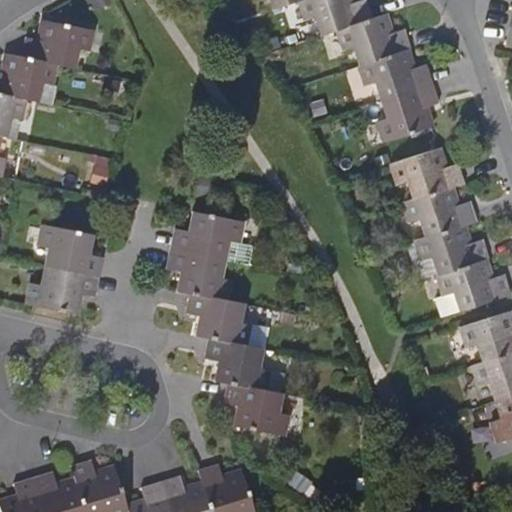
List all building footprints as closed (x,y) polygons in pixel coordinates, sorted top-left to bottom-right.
[(323,34),(340,29),(375,16),(369,0),(363,0),(356,2),(354,0),(302,0),(308,17),(316,15),(323,34)] [(355,45),(361,64),(408,49),(413,48),(407,29),(394,32),(388,13),(375,16),(340,29),(346,47),(355,45)] [(39,39),(25,37),(22,56),(57,63),(74,67),(78,47),(88,48),(92,29),(43,19),(39,39)] [(376,80),(382,98),(433,81),(428,63),(414,67),(408,49),(361,64),(367,83),(376,80)] [(3,72),(0,71),(0,93),(26,99),(52,103),(56,83),(53,83),(57,63),(22,56),(7,54),(3,72)] [(121,79),(105,75),(102,87),(119,91),(121,79)] [(426,103),(440,100),(439,99),(433,81),(382,98),(388,115),(379,119),(385,139),(432,123),(426,103)] [(0,135),(18,138),(26,99),(0,93),(0,135)] [(325,97),(312,101),(316,114),(329,110),(325,97)] [(120,119),(109,117),(107,128),(118,130),(120,119)] [(413,197),(451,185),(465,182),(459,164),(446,168),(440,147),(392,163),(399,183),(408,181),(413,197)] [(109,167),(96,163),(91,180),(104,184),(109,167)] [(217,180),(201,177),(197,196),(214,199),(217,180)] [(426,236),(464,223),(477,219),(472,202),(459,207),(451,185),(413,197),(404,200),(411,221),(420,219),(426,236)] [(177,227),(174,246),(224,256),(228,237),(238,239),(242,220),(194,210),(191,229),(177,227)] [(426,236),(417,239),(424,260),(433,257),(437,270),(439,275),(487,259),(489,258),(484,241),(471,245),(464,223),(426,236)] [(45,265),(96,276),(99,256),(89,254),(92,235),(42,225),(39,246),(48,248),(45,265)] [(238,239),(228,237),(224,256),(246,260),(250,241),(238,239)] [(417,239),(408,242),(419,277),(437,270),(433,257),(424,260),(417,239)] [(220,276),(224,256),(174,246),(169,266),(183,268),(179,287),(193,291),(225,297),(230,278),(220,276)] [(461,309),(511,293),(506,274),(493,278),(487,259),(439,275),(440,277),(445,294),(437,297),(443,315),(461,309)] [(80,293),(92,295),(96,276),(45,265),(42,281),(31,280),(26,303),(75,313),(80,293)] [(242,301),(225,297),(193,291),(189,311),(201,313),(198,333),(212,335),(245,342),(249,323),(239,320),(242,301)] [(483,362),(511,352),(511,321),(508,311),(461,327),(468,348),(477,345),(483,362)] [(300,318),(287,315),(285,323),(299,326),(300,318)] [(261,346),(245,342),(212,335),(207,355),(220,358),(216,379),(231,382),(265,389),(270,369),(257,366),(261,346)] [(495,401),(511,395),(511,352),(483,362),(474,364),(480,385),(489,382),(495,401)] [(265,389),(231,382),(227,400),(240,402),(236,424),(284,434),(289,413),(278,411),(281,392),(265,389)] [(511,395),(495,401),(501,420),(493,423),(499,442),(511,437),(511,395)] [(125,511),(128,511),(125,503),(113,464),(93,470),(90,458),(71,464),(74,476),(85,511),(95,511),(105,509),(106,511),(125,511)] [(222,473),(218,462),(198,468),(202,480),(211,511),(231,511),(236,511),(253,511),(240,468),(222,473)] [(85,511),(74,476),(55,481),(52,470),(32,476),(43,511),(85,511)] [(287,481),(304,494),(312,482),(295,470),(287,481)] [(184,485),(180,473),(160,480),(170,511),(211,511),(202,480),(184,485)] [(43,511),(32,476),(14,481),(18,493),(0,498),(0,503),(2,511),(43,511)] [(170,511),(160,480),(143,485),(145,498),(125,503),(128,511),(127,511),(170,511)]
